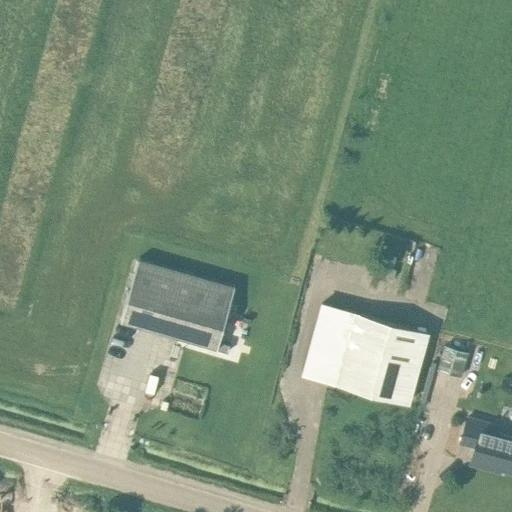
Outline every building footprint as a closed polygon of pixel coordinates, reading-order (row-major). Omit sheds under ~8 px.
[(139,258),(127,301),(121,320),(218,347),(235,285),(139,258)] [(388,267),(385,278),(394,280),(397,269),(388,267)] [(322,304),(309,353),(303,372),(409,401),(428,333),(322,304)] [(491,358),(445,345),(430,398),(475,412),(491,358)] [(491,465),(511,470),(511,438),(497,434),(499,427),(467,419),(466,423),(461,442),(475,446),(471,463),(490,468),(491,465)]
